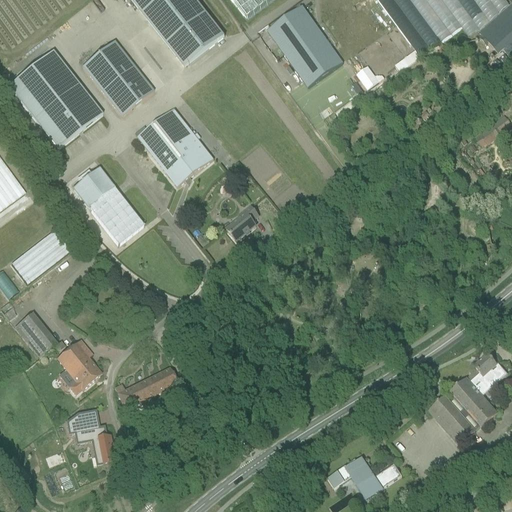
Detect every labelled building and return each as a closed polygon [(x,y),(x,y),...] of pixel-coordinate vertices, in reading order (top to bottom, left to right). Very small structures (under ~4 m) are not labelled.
[(193,0),(129,0),(185,71),(224,39),(193,0)] [(231,0),(248,22),(277,0),(231,0)] [(374,0),(419,62),(462,31),(468,40),(480,33),(481,34),(509,9),(504,1),(504,0),(374,0)] [(511,6),(509,9),(481,34),(478,37),(497,58),(511,45),(511,6)] [(342,67),(301,9),(266,35),(308,91),(342,67)] [(81,71),(121,121),(153,95),(113,46),(81,71)] [(8,90),(57,153),(102,118),(52,55),(8,90)] [(496,75),(479,91),(489,101),(505,84),(496,75)] [(351,90),(358,100),(363,97),(355,87),(351,90)] [(356,109),(352,104),(335,116),(339,122),(356,109)] [(177,191),(214,162),(213,162),(196,141),(173,112),(137,141),(177,191)] [(502,135),(511,128),(504,118),(486,132),(495,143),(503,136),(502,135)] [(479,138),(475,141),(482,151),(486,148),(479,138)] [(351,151),(347,146),(343,149),(346,154),(351,151)] [(0,214),(24,197),(0,163),(0,214)] [(98,171),(91,177),(88,173),(77,182),(80,186),(73,192),(118,249),(144,229),(98,171)] [(420,190),(425,193),(429,189),(423,185),(420,190)] [(231,197),(232,188),(224,186),(222,196),(231,197)] [(508,202),(505,192),(496,195),(499,205),(508,202)] [(413,218),(419,209),(416,207),(411,216),(413,218)] [(226,232),(236,244),(255,229),(252,224),(258,219),(250,209),(243,216),(244,218),(226,232)] [(484,235),(493,232),(490,226),(482,229),(484,235)] [(11,267),(27,288),(70,254),(54,234),(11,267)] [(488,255),(497,254),(496,246),(486,248),(488,255)] [(3,273),(0,275),(0,291),(9,302),(19,294),(3,273)] [(155,321),(148,311),(141,317),(148,326),(155,321)] [(40,363),(51,355),(54,359),(65,350),(61,345),(57,349),(33,318),(15,332),(40,363)] [(82,393),(101,378),(88,363),(92,360),(80,344),(57,362),(75,385),(69,390),(75,398),(82,393)] [(464,446),(472,439),(475,436),(475,435),(481,430),(497,417),(481,398),(498,383),(490,373),(497,368),(488,357),(474,370),(476,373),(472,377),(466,382),(450,395),(453,398),(447,403),(444,401),(428,415),(460,450),(464,446)] [(170,372),(159,377),(167,392),(178,387),(170,372)] [(159,377),(149,382),(157,398),(167,392),(159,377)] [(157,398),(149,382),(139,387),(147,403),(157,398)] [(139,387),(128,392),(136,408),(147,403),(139,387)] [(136,408),(128,392),(125,394),(122,388),(114,392),(125,413),(136,408)] [(96,415),(83,417),(68,428),(70,438),(75,437),(77,447),(92,444),(95,460),(101,458),(103,468),(115,466),(110,439),(106,440),(105,430),(99,431),(96,415)] [(352,465),(327,482),(334,492),(356,477),(371,499),(402,479),(394,467),(373,481),(361,464),(354,468),(352,465)]
